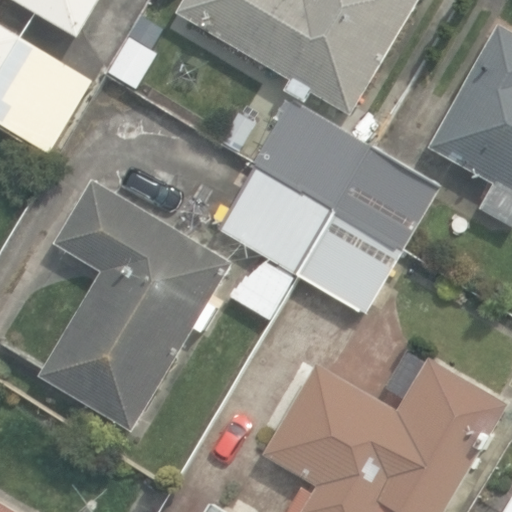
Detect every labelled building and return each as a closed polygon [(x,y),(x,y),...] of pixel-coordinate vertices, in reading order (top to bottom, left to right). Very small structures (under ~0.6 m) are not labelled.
[(0,0),(0,126),(53,156),(95,82),(24,41),(38,17),(7,0),(0,0)] [(20,0),(84,37),(106,0),(20,0)] [(317,92),(358,116),(425,0),(190,0),(182,14),(297,80),(291,90),(312,102),(317,92)] [(511,27),(505,23),(435,148),(499,183),(486,208),(511,222),(511,27)] [(175,60),(141,38),(116,78),(151,99),(175,60)] [(442,184),(338,126),(317,164),(282,144),(269,167),(263,164),(224,232),(271,259),(265,270),(233,299),(273,322),(298,279),(368,318),(374,308),(387,315),(400,291),(386,283),(442,184)] [(262,165),(272,146),(251,135),(241,153),(262,165)] [(44,376),(138,432),(200,328),(208,333),(225,304),(218,299),(240,263),(99,178),(60,243),(107,271),(44,376)] [(452,511),(511,408),(511,402),(435,358),(432,363),(415,353),(394,389),(412,399),(404,411),(322,364),(270,454),(323,485),(319,493),(309,487),(294,511),(452,511)] [(0,511),(29,511),(0,494),(0,511)]
